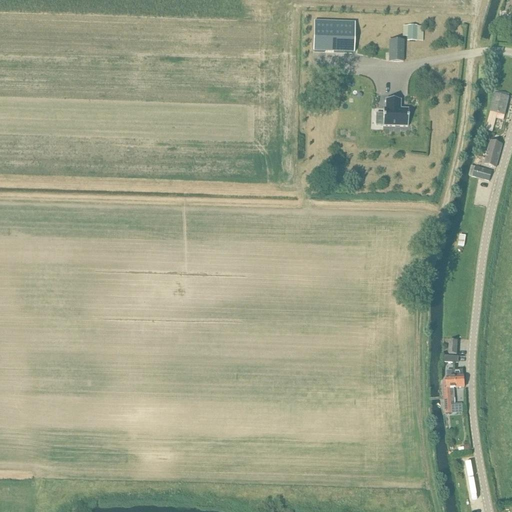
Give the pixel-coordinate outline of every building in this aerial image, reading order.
[(314,22),(313,53),(354,55),(355,23),(314,22)] [(423,27),(403,26),(403,37),(407,37),(407,42),(423,42),(423,27)] [(389,62),(403,62),(403,42),(389,42),(389,62)] [(509,97),(494,94),(486,131),(493,132),(497,114),(505,116),(509,97)] [(383,126),(383,127),(408,128),(408,110),(401,109),(401,101),(385,100),(385,109),(383,109),(383,114),(383,126)] [(496,168),(502,145),(491,142),(485,165),(496,168)] [(492,172),(476,168),(473,178),(489,182),(492,172)] [(457,355),(457,342),(450,341),(449,355),(457,355)] [(447,382),(444,382),(445,406),(446,416),(453,415),(453,414),(452,405),(455,405),(454,394),(453,394),(453,389),(464,388),(464,377),(463,377),(463,370),(452,371),(452,378),(447,378),(447,382)]
